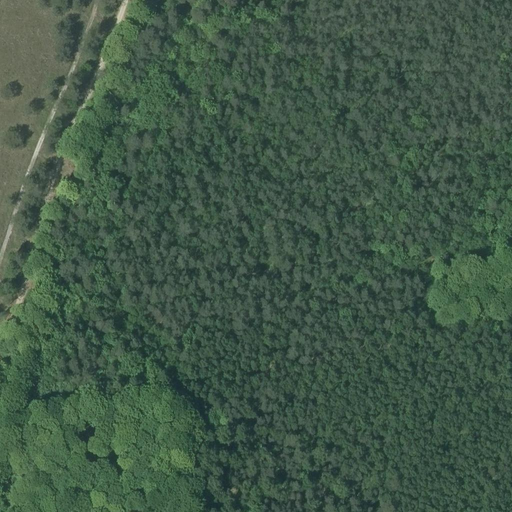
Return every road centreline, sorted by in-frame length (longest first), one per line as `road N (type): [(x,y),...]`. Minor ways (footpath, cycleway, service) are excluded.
road 1 (track): [(0,353),(39,207),(125,0)]
road 2 (unknown): [(95,0),(0,254)]
